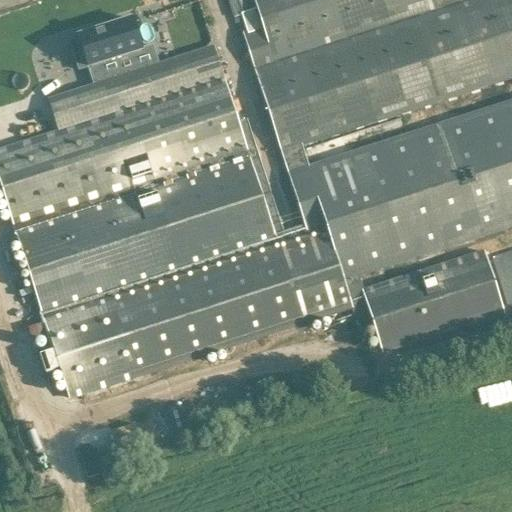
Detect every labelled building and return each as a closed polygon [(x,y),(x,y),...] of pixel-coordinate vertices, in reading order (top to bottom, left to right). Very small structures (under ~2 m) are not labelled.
[(37,353),(44,377),(60,372),(68,399),(352,307),(344,282),(511,227),(511,101),(308,167),(301,146),(511,79),(511,0),(252,0),(256,12),(262,30),(242,36),(303,226),(283,232),(247,123),(239,126),(225,83),(84,125),(0,151),(0,187),(15,235),(52,348),(37,353)] [(252,0),(228,0),(229,0),(235,19),(256,12),(252,0)] [(79,40),(69,43),(78,71),(88,68),(93,87),(139,73),(132,52),(140,50),(131,20),(78,36),(79,40)] [(73,93),(84,125),(225,83),(215,51),(93,87),(73,93)] [(511,251),(492,258),(508,307),(511,305),(511,251)] [(359,277),(344,282),(352,307),(365,303),(374,329),(381,354),(503,314),(483,253),(364,292),(359,277)] [(365,303),(352,307),(360,334),(374,329),(365,303)] [(28,329),(31,340),(43,336),(39,325),(28,329)] [(145,443),(142,434),(119,440),(122,450),(100,456),(104,468),(141,457),(138,445),(145,443)] [(80,447),(88,478),(102,474),(93,443),(80,447)] [(109,510),(161,496),(157,481),(105,495),(109,510)]
